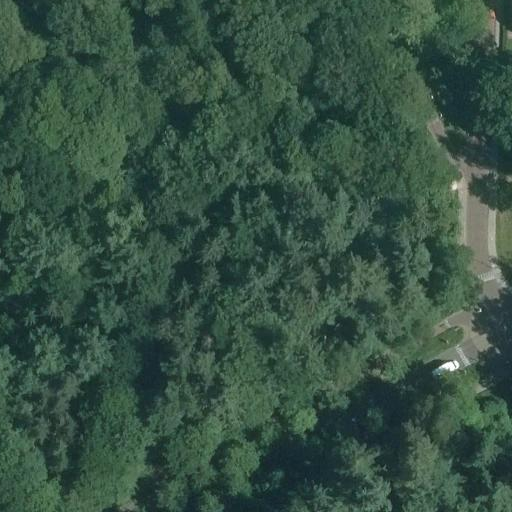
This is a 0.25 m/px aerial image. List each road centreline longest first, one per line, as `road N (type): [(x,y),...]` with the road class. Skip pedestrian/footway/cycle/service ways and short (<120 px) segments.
road 1 (tertiary): [(505,329),(188,511)]
road 2 (residential): [(483,0),(476,257),(505,329)]
